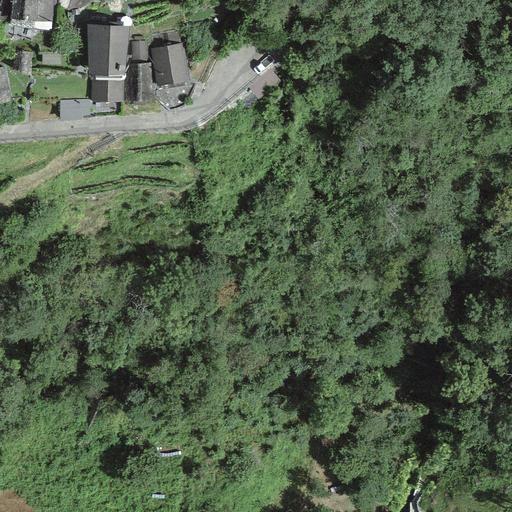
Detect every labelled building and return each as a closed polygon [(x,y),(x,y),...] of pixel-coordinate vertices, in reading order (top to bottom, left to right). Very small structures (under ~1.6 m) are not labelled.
[(11,3),(10,19),(51,22),(52,0),(9,0),(9,3),(11,3)] [(124,76),(129,27),(87,25),(88,76),(91,75),(122,76),(124,76)] [(147,42),(131,42),(131,63),(147,63),(147,42)] [(182,43),(150,49),(153,66),(157,86),(189,80),(182,43)] [(32,53),(15,51),(12,71),(29,73),(32,53)] [(125,102),(154,102),(154,84),(152,84),(150,63),(147,63),(131,63),(127,64),(125,102)] [(4,67),(0,67),(0,102),(10,101),(4,67)] [(122,76),(91,75),(91,102),(122,102),(122,76)] [(81,116),(89,116),(89,99),(59,101),(60,121),(81,120),(81,116)]
